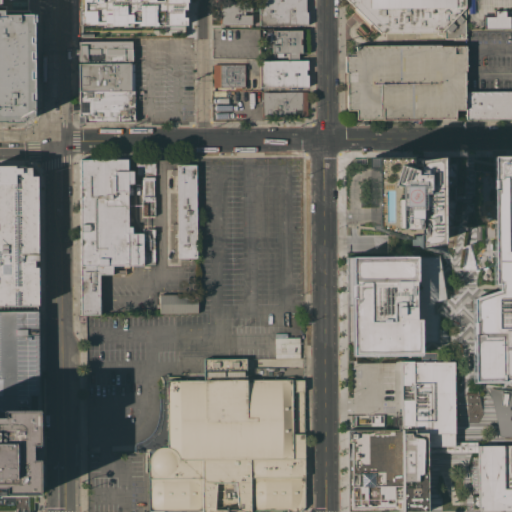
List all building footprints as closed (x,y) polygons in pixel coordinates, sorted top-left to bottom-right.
[(184,24),(183,0),(77,0),(78,25),(184,24)] [(251,0),(251,10),(244,10),(244,14),(251,14),(251,26),(248,26),(248,25),(220,25),(220,23),(219,23),(219,19),(216,19),(216,7),(219,7),(219,1),(251,0)] [(305,0),(305,12),(307,12),(307,25),(259,25),(259,0),(305,0)] [(465,0),(465,38),(444,38),(444,31),(441,31),(440,33),(380,33),(371,26),(369,26),(353,10),(354,8),(346,0),(465,0)] [(483,0),(484,28),(468,29),(467,0),(483,0)] [(0,9),(1,9),(1,13),(32,13),(32,25),(34,25),(35,99),(31,99),(31,115),(20,121),(0,121),(0,9)] [(508,29),(507,10),(494,10),(494,16),(483,16),(483,29),(508,29)] [(268,40),(272,40),(272,36),(260,36),(260,29),(272,29),(272,30),(301,30),(301,31),(303,31),(303,37),(301,37),(301,39),(303,39),(303,44),(301,44),(301,45),(303,45),(303,52),(301,52),(301,53),(297,53),(297,58),(287,58),(287,53),(282,53),(282,57),(276,57),(276,53),(272,53),(272,55),(267,55),(268,40)] [(130,41),(130,60),(77,60),(77,41),(130,41)] [(439,45),(439,46),(465,46),(465,71),(464,71),(464,110),(454,110),(454,118),(417,119),(381,120),(381,119),(355,119),(355,110),(346,110),(346,94),(345,72),(345,55),(348,55),(348,51),(355,51),(355,45),(439,45)] [(259,61),(307,60),(307,69),(305,69),(305,74),(307,74),(307,87),(260,87),(259,61)] [(134,121),(78,122),(78,109),(72,109),(72,104),(77,103),(77,64),(133,63),(134,121)] [(244,86),(241,86),(241,89),(234,89),(234,87),(212,87),(213,64),(244,64),(244,86)] [(307,91),(307,117),(262,117),(262,91),(307,91)] [(511,119),(465,119),(465,91),(510,91),(510,116),(511,116),(511,119)] [(367,155),(440,155),(440,161),(457,161),(458,188),(448,188),(448,195),(449,199),(455,199),(451,227),(441,227),(441,229),(438,229),(437,234),(435,235),(435,237),(433,238),(433,246),(404,246),(403,239),(395,239),(394,237),(389,237),(386,234),(378,234),(378,230),(368,224),(367,155)] [(511,382),(471,382),(471,298),(496,290),(496,285),(491,286),(490,155),(511,155),(511,382)] [(127,159),(127,170),(132,170),(133,183),(127,183),(127,226),(131,226),(131,233),(142,233),(142,229),(154,228),(154,265),(115,266),(115,270),(125,270),(125,274),(98,274),(98,281),(99,315),(80,315),(80,280),(79,159),(127,159)] [(155,175),(137,175),(137,166),(136,166),(135,160),(155,160),(155,175)] [(171,229),(171,223),(175,223),(176,175),(171,175),(171,169),(175,169),(175,165),(195,164),(196,258),(176,258),(176,229),(171,229)] [(0,165),(32,165),(46,184),(46,311),(37,311),(0,311),(0,165)] [(154,177),(154,180),(153,180),(153,196),(154,196),(154,216),(141,216),(142,176),(154,177)] [(437,255),(414,254),(348,255),(350,356),(419,355),(419,342),(435,342),(437,314),(432,312),(433,297),(444,295),(437,255)] [(197,294),(197,313),(159,313),(159,307),(156,307),(156,304),(159,304),(159,294),(197,294)] [(0,311),(37,311),(37,396),(29,395),(29,411),(33,411),(33,446),(26,446),(26,461),(33,461),(34,496),(0,496),(0,311)] [(454,451),(425,451),(425,511),(349,511),(349,430),(363,430),(363,416),(379,416),(379,421),(384,421),(384,429),(399,429),(399,416),(395,416),(395,410),(400,410),(399,357),(450,357),(450,361),(454,361),(454,451)] [(148,511),(148,461),(148,458),(149,456),(151,453),(152,452),(132,452),(132,446),(133,443),(135,441),(143,438),(148,434),(153,427),(156,420),(157,411),(158,400),(159,388),(161,388),(162,386),(162,383),(162,380),(161,377),(160,376),(167,373),(166,380),(203,380),(203,358),(245,358),(245,380),(294,379),(294,374),(301,374),(301,379),(303,379),(303,511),(148,511)] [(487,387),(511,390),(511,436),(498,436),(487,387)] [(478,446),(511,446),(511,509),(478,509),(478,446)]
